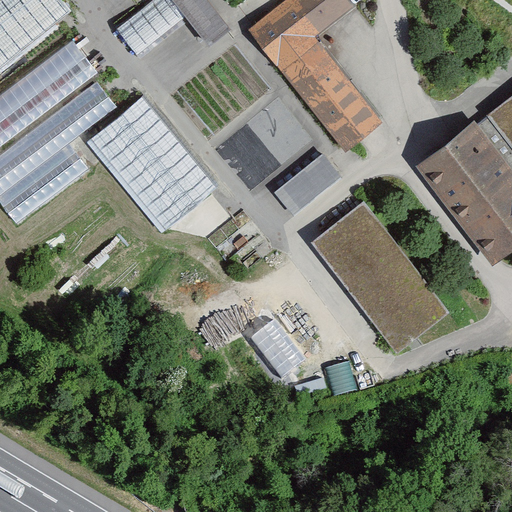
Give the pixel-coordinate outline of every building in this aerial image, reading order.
[(52,0),(0,0),(0,71),(1,72),(68,19),(52,0)] [(234,29),(211,0),(176,0),(212,46),(234,29)] [(356,7),(350,0),(288,0),(252,29),(350,151),(386,123),(318,37),(356,7)] [(73,42),(0,97),(0,194),(19,218),(81,170),(63,146),(114,107),(93,79),(98,75),(73,42)] [(511,99),(481,123),(478,120),(420,165),(497,265),(511,253),(511,99)] [(142,100),(89,146),(163,233),(217,188),(142,100)] [(346,177),(326,153),(277,193),(297,217),(346,177)] [(454,312),(368,200),(316,240),(402,352),(454,312)] [(274,321),(249,340),(279,380),(304,361),(274,321)]
